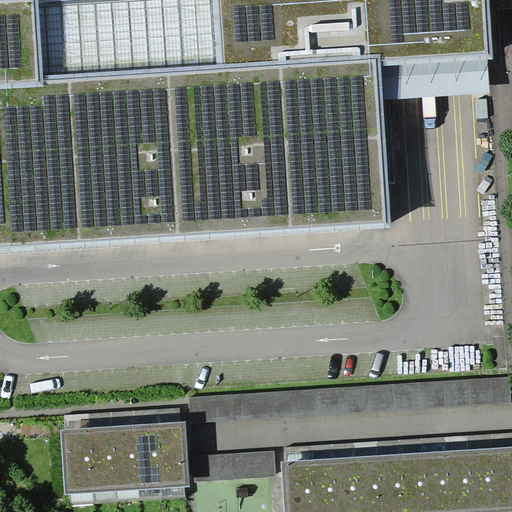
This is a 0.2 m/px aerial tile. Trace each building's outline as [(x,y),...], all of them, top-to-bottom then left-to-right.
[(481,0),(160,0),(0,9),(0,254),(384,233),(374,65),(485,59),(481,0)] [(509,376),(188,397),(190,425),(510,404),(509,376)] [(181,426),(64,434),(68,491),(185,483),(181,426)] [(511,447),(285,461),(287,511),(400,511),(511,505),(511,447)] [(276,477),(274,450),(191,455),(193,482),(276,477)]
